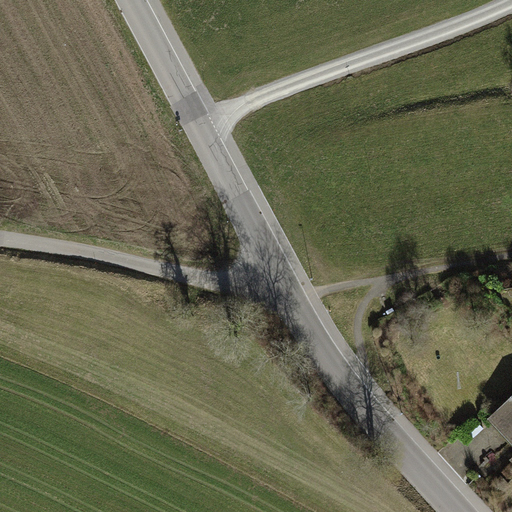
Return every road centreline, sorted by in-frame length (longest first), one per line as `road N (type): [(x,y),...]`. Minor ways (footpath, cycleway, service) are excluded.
road 1 (tertiary): [(132,0),(311,335),(460,511)]
road 2 (track): [(197,121),(511,0)]
road 3 (track): [(0,240),(283,286)]
